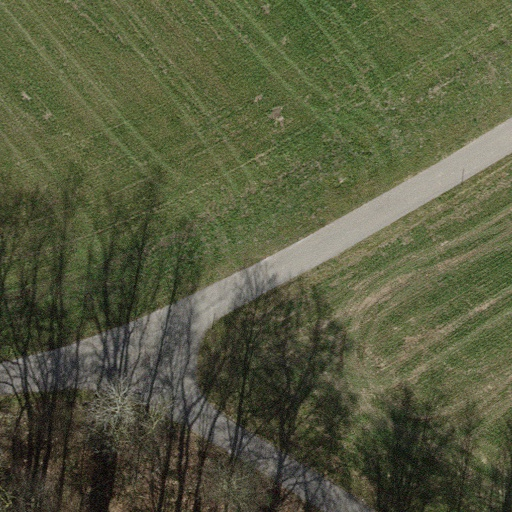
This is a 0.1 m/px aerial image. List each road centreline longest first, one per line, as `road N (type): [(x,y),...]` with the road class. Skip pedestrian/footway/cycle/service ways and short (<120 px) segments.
road 1 (track): [(511,129),(213,315),(0,390)]
road 2 (track): [(95,362),(343,511)]
